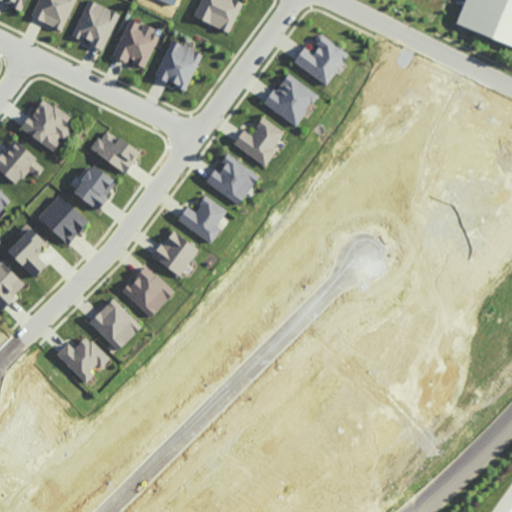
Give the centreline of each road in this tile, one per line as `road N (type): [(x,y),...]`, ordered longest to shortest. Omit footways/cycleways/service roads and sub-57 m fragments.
road 1 (residential): [(0,355),(97,265),(149,202),(292,0)]
road 2 (residential): [(107,511),(347,269)]
road 3 (residential): [(198,133),(0,39)]
road 4 (residential): [(511,88),(328,0)]
road 5 (residential): [(417,511),(511,422)]
